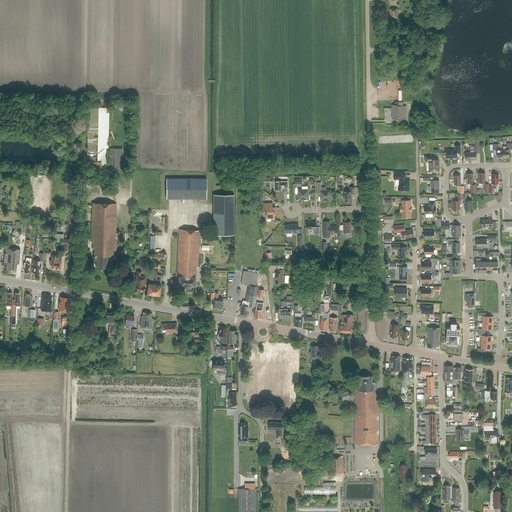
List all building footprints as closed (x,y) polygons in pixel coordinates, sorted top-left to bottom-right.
[(397,9),(389,9),(389,18),(397,18),(397,9)] [(395,105),(392,105),(392,119),(398,119),(398,121),(406,121),(406,106),(403,106),(403,102),(395,102),(395,105)] [(88,107),(87,168),(108,168),(121,168),(122,149),(110,149),(109,167),(108,167),(108,149),(109,108),(88,107)] [(477,153),(480,153),(479,146),(479,140),(475,140),(476,152),(466,153),(466,161),(471,160),(471,161),(474,161),(474,160),(477,160),(477,153)] [(503,150),(503,159),(510,158),(509,150),(511,149),(511,143),(507,144),(507,150),(503,150)] [(503,159),(503,150),(499,150),(499,144),(493,144),(493,145),(493,150),(497,150),(498,159),(503,159)] [(458,153),(461,153),(461,145),(456,146),(456,150),(446,150),(446,158),(458,158),(458,153)] [(430,172),(439,171),(439,166),(438,167),(438,159),(434,159),(434,156),(426,156),(426,161),(430,161),(430,172)] [(409,190),(410,180),(406,180),(405,178),(404,178),(405,174),(395,173),(394,179),(395,179),(395,185),(399,185),(399,186),(399,191),(403,191),(403,190),(409,190)] [(471,193),(476,193),(476,185),(474,185),(473,174),(467,174),(467,183),(471,183),(471,193)] [(492,186),(489,186),(490,193),(494,193),(494,191),(497,191),(497,184),(499,184),(498,175),(492,175),(492,184),(492,186)] [(166,199),(206,199),(206,179),(166,179),(166,199)] [(431,191),(431,192),(439,192),(439,180),(431,180),(431,186),(431,191)] [(275,190),(282,190),(282,188),(288,188),(288,182),(281,182),(281,181),(274,181),(275,190)] [(326,200),(326,201),(331,201),(331,196),(331,190),(326,191),(326,188),(321,188),(321,182),(317,183),(317,195),(321,195),(321,200),(326,200)] [(344,202),(352,201),(352,194),(355,194),(355,187),(350,187),(350,192),(344,192),(344,202)] [(309,200),(309,195),(308,195),(308,190),(299,190),(299,199),(304,199),(304,200),(309,200)] [(234,235),(234,195),(213,195),(213,235),(234,235)] [(411,200),(402,200),(402,206),(401,206),(401,212),(402,212),(402,218),(411,218),(411,212),(412,212),(412,206),(411,206),(411,200)] [(436,214),(436,206),(435,206),(435,201),(429,201),(429,206),(425,206),(425,213),(436,214)] [(114,250),(115,250),(116,203),(92,203),(91,243),(93,243),(93,248),(94,248),(94,260),(96,260),(96,267),(109,268),(109,261),(111,261),(111,256),(114,256),(114,250)] [(277,215),(276,207),(273,207),(273,203),(264,203),(264,209),(267,209),(267,219),(275,219),(275,215),(277,215)] [(67,213),(67,224),(75,225),(75,213),(67,213)] [(482,221),(482,227),(489,227),(489,230),(496,230),(496,222),(493,222),(493,220),(488,220),(482,221)] [(320,234),(320,227),(316,227),(316,222),(307,222),(307,229),(314,229),(314,235),(320,234)] [(323,222),(324,236),(330,236),(330,232),(338,232),(338,226),(330,226),(330,222),(323,222)] [(340,237),(346,237),(346,232),(351,232),(351,229),(352,229),(353,228),(353,226),(352,225),(351,225),(351,222),(343,222),(344,230),(340,230),(340,237)] [(299,224),(293,224),(293,225),(286,225),(286,233),(299,233),(299,224)] [(412,235),(414,235),(413,231),(412,231),(411,230),(405,230),(405,225),(394,226),(394,232),(401,231),(402,238),(412,237),(412,235)] [(460,236),(461,225),(452,225),(452,236),(460,236)] [(198,267),(200,230),(180,229),(177,273),(179,276),(179,280),(180,280),(179,287),(189,287),(189,285),(195,286),(195,278),(196,278),(197,267),(198,267)] [(454,239),(447,240),(447,245),(453,245),(453,252),(459,252),(460,243),(454,243),(454,239)] [(487,239),(482,239),(476,239),(476,247),(481,247),(480,248),(487,248),(487,239)] [(407,251),(407,247),(400,247),(400,244),(392,244),(392,249),(398,249),(398,258),(406,258),(406,251),(407,251)] [(263,267),(260,247),(245,249),(248,269),(263,267)] [(434,254),(434,247),(425,247),(425,254),(426,254),(426,257),(431,257),(431,254),(434,254)] [(5,253),(4,262),(7,262),(6,269),(10,270),(16,271),(17,263),(19,264),(20,249),(12,248),(6,248),(5,253)] [(61,263),(62,255),(52,255),(52,260),(51,267),(56,267),(56,268),(60,268),(61,263)] [(450,267),(460,267),(460,260),(453,260),(453,257),(447,257),(447,260),(450,260),(450,267)] [(437,258),(431,258),(431,262),(422,262),(422,269),(431,269),(431,265),(437,265),(437,258)] [(34,260),(33,265),(34,265),(34,268),(33,273),(40,274),(40,270),(41,270),(42,266),(39,266),(40,261),(34,260)] [(399,267),(399,279),(407,279),(407,267),(399,267)] [(460,273),(460,267),(450,267),(450,273),(445,273),(445,276),(453,276),(453,273),(460,273)] [(284,274),(285,270),(277,269),(277,273),(275,272),(275,283),(282,284),(282,282),(285,283),(285,275),(283,275),(283,274),(284,274)] [(145,284),(146,277),(141,276),(142,271),(137,271),(137,275),(136,275),(135,284),(134,290),(139,291),(139,290),(144,291),(145,284)] [(254,307),(256,296),(258,287),(256,286),(259,273),(244,271),(241,284),(248,285),(247,294),(246,301),(243,301),(242,306),(241,306),(240,309),(241,309),(240,314),(247,315),(248,306),(254,307)] [(422,275),(422,281),(431,282),(431,278),(434,278),(434,275),(438,275),(439,272),(433,272),(432,275),(431,275),(422,275)] [(160,285),(161,275),(157,275),(157,274),(154,273),(153,274),(150,274),(149,283),(147,293),(160,295),(161,285),(160,285)] [(395,296),(407,297),(407,289),(401,289),(401,288),(395,288),(395,296)] [(222,309),(223,299),(218,298),(219,292),(215,291),(215,293),(211,292),(210,298),(214,298),(213,308),(218,308),(222,309)] [(15,300),(12,300),(12,305),(11,305),(11,315),(15,315),(16,315),(16,306),(20,306),(21,298),(20,298),(20,293),(15,293),(15,300)] [(474,308),(475,295),(466,294),(466,301),(468,301),(468,307),(474,308)] [(51,311),(52,302),(51,301),(51,295),(42,295),(41,310),(51,311)] [(59,301),(58,310),(68,311),(69,302),(68,302),(68,298),(61,297),(60,301),(59,301)] [(263,303),(257,303),(255,318),(261,319),(262,310),(263,303)] [(422,305),(421,313),(433,314),(434,306),(422,305)] [(282,319),(290,319),(290,312),(288,312),(288,309),(278,310),(278,313),(281,313),(281,315),(282,319)] [(115,333),(116,323),(115,323),(116,313),(104,312),(103,322),(110,322),(109,332),(115,333)] [(151,319),(152,313),(143,312),(143,318),(142,318),(141,327),(144,327),(151,328),(153,319),(151,319)] [(479,313),(479,316),(483,316),(483,323),(493,323),(493,317),(486,316),(486,313),(479,313)] [(130,315),(130,314),(126,314),(126,315),(125,326),(133,326),(134,316),(130,315)] [(353,327),(354,323),(353,323),(354,315),(342,314),(342,322),(341,322),(340,332),(352,333),(353,327)] [(315,323),(316,315),(313,315),(313,318),(306,317),(305,323),(315,323)] [(302,326),(303,317),(295,316),(294,325),(302,326)] [(336,332),(338,318),(330,317),(330,325),(330,331),(336,332)] [(166,333),(177,332),(177,323),(162,324),(162,330),(166,330),(166,333)] [(446,336),(445,341),(449,341),(448,344),(457,345),(457,342),(460,342),(461,337),(460,337),(460,329),(457,329),(457,323),(451,323),(451,328),(447,328),(447,336),(446,336)] [(479,329),(478,332),(485,333),(486,330),(492,330),(493,323),(483,323),(482,329),(479,329)] [(398,332),(399,325),(391,324),(390,331),(391,332),(390,337),(397,337),(397,332),(398,332)] [(206,337),(206,331),(199,331),(199,327),(187,327),(187,335),(199,335),(199,337),(206,337)] [(224,343),(224,345),(222,345),(221,350),(227,350),(227,345),(227,342),(227,332),(226,332),(227,328),(220,327),(219,335),(220,335),(219,338),(222,338),(222,341),(221,343),(224,343)] [(410,335),(410,332),(411,328),(406,327),(406,331),(403,330),(402,338),(408,340),(409,335),(410,335)] [(427,327),(427,333),(428,333),(427,348),(436,348),(436,346),(438,346),(439,343),(439,341),(439,340),(440,328),(427,327)] [(236,343),(236,334),(234,334),(235,330),(229,330),(228,343),(227,350),(234,350),(234,347),(230,347),(230,343),(236,343)] [(478,332),(478,336),(482,336),(481,342),(492,343),(492,336),(485,336),(485,333),(478,332)] [(478,349),(477,352),(484,352),(485,349),(491,349),(492,343),(481,342),(481,349),(478,349)] [(309,352),(309,356),(311,356),(311,359),(316,359),(316,367),(318,367),(318,369),(322,369),(322,358),(319,358),(319,346),(312,346),(311,352),(309,352)] [(400,371),(401,363),(400,363),(400,356),(392,356),(392,360),(391,360),(390,370),(400,371)] [(412,371),(413,363),(412,363),(412,358),(404,358),(404,364),(403,364),(403,371),(412,371)] [(265,398),(287,399),(288,387),(291,387),(291,376),(295,376),(295,374),(297,369),(297,366),(292,366),(292,359),(284,359),(283,364),(270,363),(270,365),(260,365),(261,362),(245,362),(245,367),(252,367),(257,368),(257,381),(247,380),(247,401),(256,401),(256,400),(256,393),(259,393),(259,398),(261,392),(261,397),(265,398)] [(417,374),(417,376),(425,376),(425,374),(430,374),(431,367),(430,367),(422,366),(417,366),(417,371),(417,374)] [(445,380),(445,383),(447,383),(447,400),(453,400),(453,391),(453,387),(453,380),(461,380),(462,367),(456,367),(456,368),(453,368),(453,366),(445,366),(445,380)] [(472,382),(473,370),(472,369),(470,369),(470,370),(466,369),(465,377),(464,382),(472,382)] [(358,391),(355,391),(355,445),(379,444),(378,395),(376,395),(376,394),(375,391),(374,383),(373,383),(373,376),(359,376),(360,383),(358,383),(358,391)] [(427,399),(427,408),(437,408),(437,400),(437,399),(427,399)] [(454,413),(454,419),(455,419),(455,422),(463,422),(463,411),(455,411),(455,413),(454,413)] [(283,430),(283,422),(269,422),(269,429),(277,430),(276,435),(282,435),(283,430)] [(248,424),(246,424),(246,423),(241,423),(241,425),(239,425),(239,440),(248,440),(248,424)] [(492,426),(483,426),(484,430),(485,430),(486,438),(491,438),(491,442),(497,442),(497,438),(497,437),(498,437),(498,431),(497,431),(497,429),(492,430),(492,426)] [(467,430),(457,430),(457,440),(464,440),(465,435),(469,435),(469,430),(467,430)] [(449,454),(449,458),(450,458),(450,461),(454,461),(454,460),(459,460),(459,457),(462,457),(462,458),(465,458),(465,452),(459,452),(450,452),(450,454),(449,454)] [(343,473),(343,456),(330,457),(330,474),(343,473)] [(435,476),(437,476),(437,471),(435,471),(435,469),(422,470),(422,478),(428,478),(429,478),(432,478),(432,477),(435,477),(435,476)] [(255,511),(255,489),(255,483),(245,483),(245,489),(238,489),(238,511),(255,511)] [(459,507),(459,502),(460,502),(460,490),(458,490),(458,488),(452,488),(452,502),(455,503),(455,507),(452,507),(452,511),(460,511),(460,507),(459,507)] [(494,509),(503,509),(503,492),(501,492),(501,491),(496,491),(496,492),(494,492),(494,509)]
